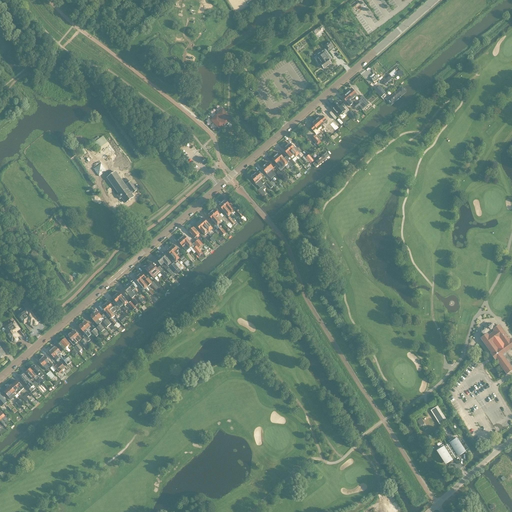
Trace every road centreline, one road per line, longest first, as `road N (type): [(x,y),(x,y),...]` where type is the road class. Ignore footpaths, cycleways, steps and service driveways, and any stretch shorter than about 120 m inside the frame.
road 1 (residential): [(0,378),(379,48)]
road 2 (unknown): [(82,26),(220,137),(234,124),(239,75),(340,0)]
road 3 (unknown): [(0,101),(105,0)]
